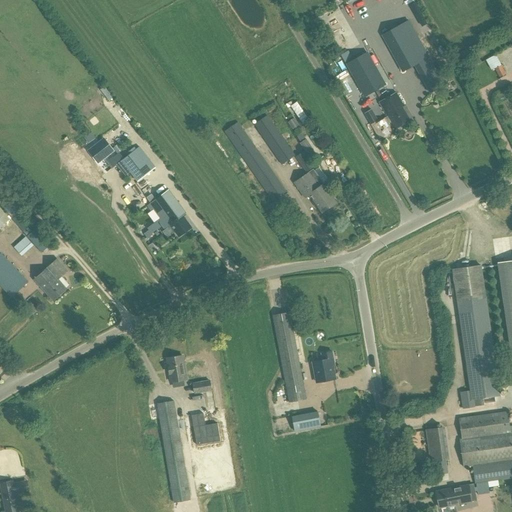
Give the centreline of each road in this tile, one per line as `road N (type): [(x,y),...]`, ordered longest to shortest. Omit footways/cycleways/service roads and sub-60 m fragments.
road 1 (unclassified): [(0,397),(192,298),(360,255)]
road 2 (unclassified): [(399,511),(360,255)]
road 3 (track): [(0,169),(134,323)]
road 4 (unclassified): [(360,255),(511,178)]
